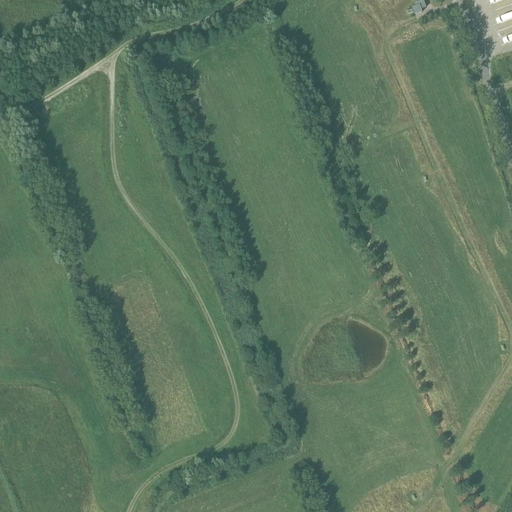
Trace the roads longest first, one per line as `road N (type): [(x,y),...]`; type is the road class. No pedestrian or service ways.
road 1 (track): [(128,511),(134,493),(167,463),(211,452),(232,433),(238,403),(184,271),(115,180),(114,55)]
road 2 (track): [(416,18),(389,36),(389,48),(511,339)]
road 3 (track): [(511,351),(412,511)]
road 4 (unclassified): [(511,153),(461,0)]
road 5 (track): [(114,55),(134,41),(208,21),(240,0)]
road 6 (track): [(0,125),(114,55)]
